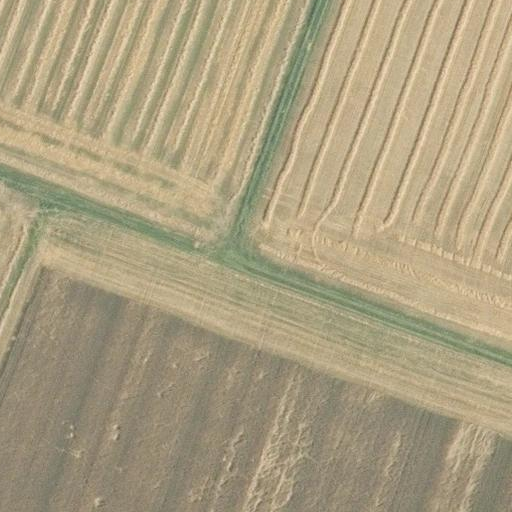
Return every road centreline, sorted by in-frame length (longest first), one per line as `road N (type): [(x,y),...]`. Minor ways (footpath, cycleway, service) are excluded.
road 1 (track): [(511,376),(0,185)]
road 2 (track): [(333,0),(237,274)]
